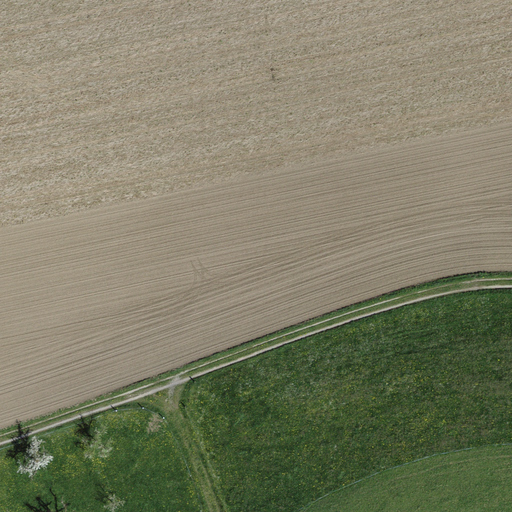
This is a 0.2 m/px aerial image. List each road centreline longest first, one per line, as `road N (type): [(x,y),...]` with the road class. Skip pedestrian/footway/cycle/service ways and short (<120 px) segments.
road 1 (track): [(0,442),(389,302),(473,282),(511,282)]
road 2 (track): [(134,394),(178,418),(213,511)]
